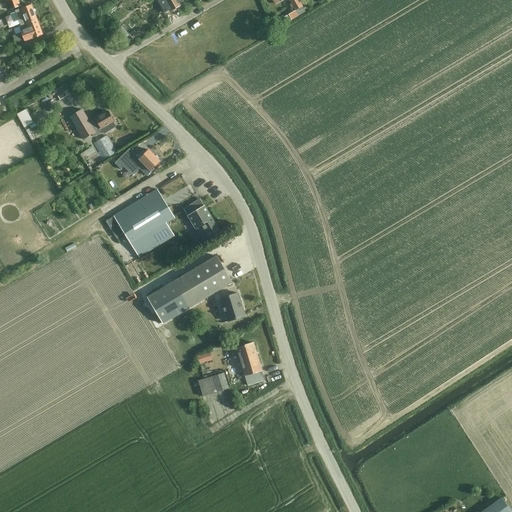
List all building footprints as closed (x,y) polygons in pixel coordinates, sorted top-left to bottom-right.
[(17,0),(5,0),(10,10),(20,6),(17,0)] [(164,0),(170,10),(180,5),(179,3),(184,0),(164,0)] [(302,6),(298,0),(289,0),(295,10),(302,6)] [(15,11),(15,12),(10,15),(15,26),(20,24),(20,26),(37,19),(31,5),(15,11)] [(42,34),(37,19),(20,26),(18,27),(20,32),(12,36),(15,45),(42,34)] [(123,25),(114,32),(120,41),(129,34),(123,25)] [(56,91),(58,96),(66,92),(63,87),(56,91)] [(17,100),(12,103),(15,108),(20,104),(17,100)] [(15,109),(23,123),(32,118),(25,104),(15,109)] [(81,110),(69,118),(83,140),(92,135),(93,137),(102,132),(103,133),(115,126),(113,122),(114,122),(108,112),(89,123),(81,110)] [(89,143),(78,150),(82,155),(93,148),(89,143)] [(129,149),(115,163),(120,169),(123,166),(132,175),(144,164),(150,170),(160,161),(149,150),(139,159),(129,149)] [(87,155),(90,160),(98,156),(95,150),(87,155)] [(165,223),(173,218),(156,190),(109,219),(111,223),(109,223),(117,236),(124,232),(139,257),(173,236),(165,223)] [(219,232),(206,211),(199,199),(184,209),(203,241),(219,232)] [(74,244),(65,249),(67,253),(76,248),(74,244)] [(162,288),(147,297),(162,323),(168,320),(232,282),(217,256),(162,288)] [(245,316),(238,293),(220,298),(227,321),(245,316)] [(253,343),(235,348),(247,385),(264,380),(253,343)] [(210,354),(198,358),(201,365),(212,361),(210,354)] [(204,396),(228,388),(223,373),(199,381),(204,396)] [(510,511),(501,500),(483,511),(510,511)]
